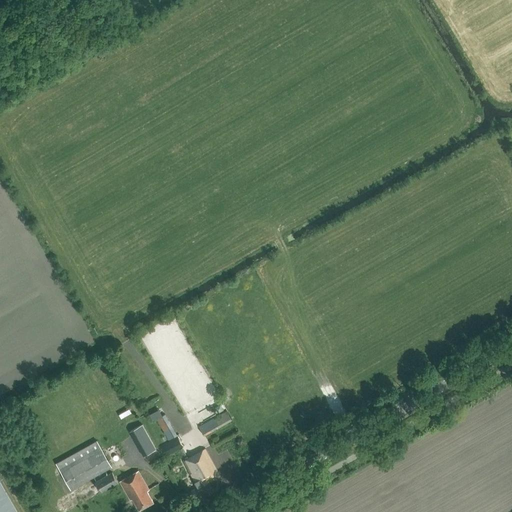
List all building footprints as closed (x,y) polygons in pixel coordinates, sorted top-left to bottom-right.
[(215,408),(218,413),(223,410),(220,405),(215,408)] [(157,419),(162,416),(159,409),(149,414),(153,421),(157,419)] [(204,435),(232,420),(227,411),(199,427),(204,435)] [(162,416),(157,419),(164,431),(172,427),(165,414),(162,416)] [(177,435),(172,427),(164,431),(168,440),(177,435)] [(133,436),(137,443),(146,437),(143,431),(133,436)] [(167,455),(183,446),(178,436),(162,445),(167,455)] [(146,437),(137,443),(149,465),(159,459),(146,437)] [(111,466),(102,450),(97,440),(56,463),(70,489),(111,466)] [(209,482),(220,476),(205,448),(188,458),(187,457),(185,458),(186,460),(184,461),(195,482),(198,487),(189,491),(193,499),(205,493),(206,495),(214,491),(209,482)] [(139,510),(153,502),(147,491),(149,490),(138,471),(120,481),(131,500),(133,499),(139,510)] [(101,492),(118,483),(112,472),(95,482),(101,492)] [(0,511),(16,511),(0,483),(0,511)]
